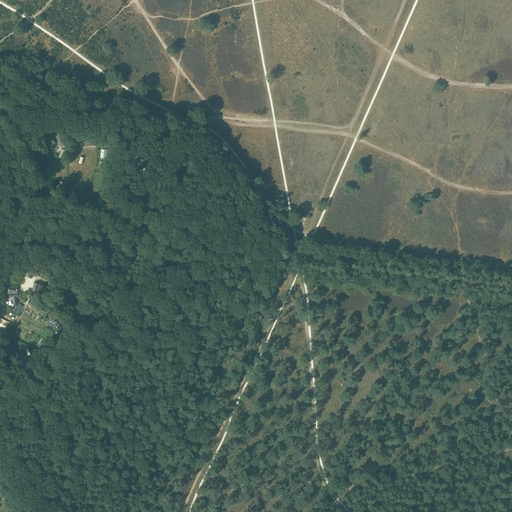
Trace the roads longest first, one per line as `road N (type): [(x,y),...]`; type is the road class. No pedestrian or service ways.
road 1 (unknown): [(181,511),(301,259),(407,0)]
road 2 (unknown): [(170,111),(234,164),(301,259),(314,459),(341,511)]
road 3 (unknown): [(0,76),(31,101),(353,123)]
road 4 (unclassified): [(511,285),(151,243)]
road 5 (track): [(511,265),(311,236)]
road 6 (unknown): [(511,448),(416,472),(327,511)]
road 7 (unknown): [(511,89),(445,83),(382,56)]
